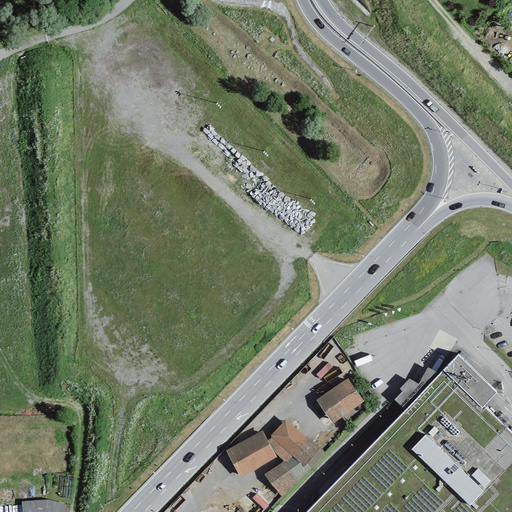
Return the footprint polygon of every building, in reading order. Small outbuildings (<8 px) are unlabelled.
[(511,511),(511,434),(483,406),(496,393),(457,355),(440,373),(405,410),(305,511),(511,511)] [(402,391),(394,400),(405,410),(440,373),(427,367),(418,384),(409,379),(399,389),(402,391)] [(352,369),(318,386),(331,412),(365,396),(352,369)] [(264,424),(227,441),(242,472),(252,464),(281,450),(284,454),(278,459),(264,466),(277,480),(282,490),(313,464),(302,469),(325,450),(291,410),(268,429),(264,424)] [(65,511),(66,505),(47,500),(22,502),(22,511),(65,511)]
